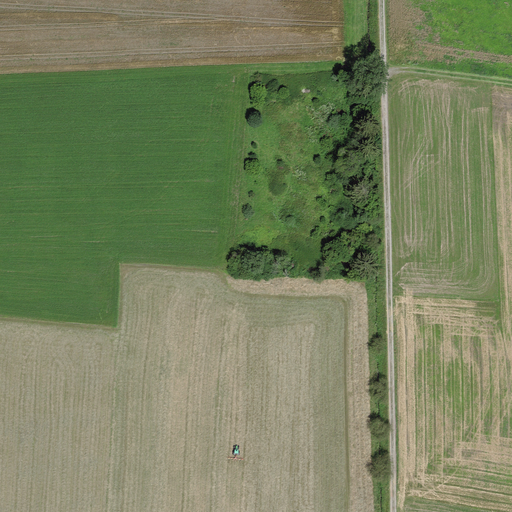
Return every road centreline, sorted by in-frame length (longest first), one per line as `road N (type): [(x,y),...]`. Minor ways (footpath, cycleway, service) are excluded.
road 1 (track): [(393,511),(383,0)]
road 2 (track): [(384,78),(411,69),(511,83)]
